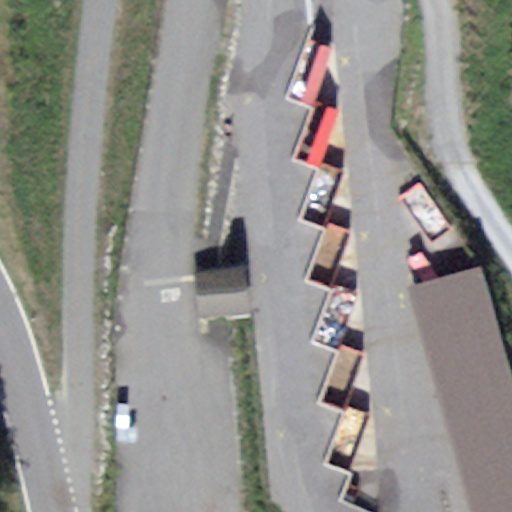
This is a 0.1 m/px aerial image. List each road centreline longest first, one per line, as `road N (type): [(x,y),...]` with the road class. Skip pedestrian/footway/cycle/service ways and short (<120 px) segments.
road 1 (unclassified): [(99,0),(63,511)]
road 2 (track): [(511,254),(447,160),(426,0)]
road 3 (tertiary): [(55,511),(0,304)]
